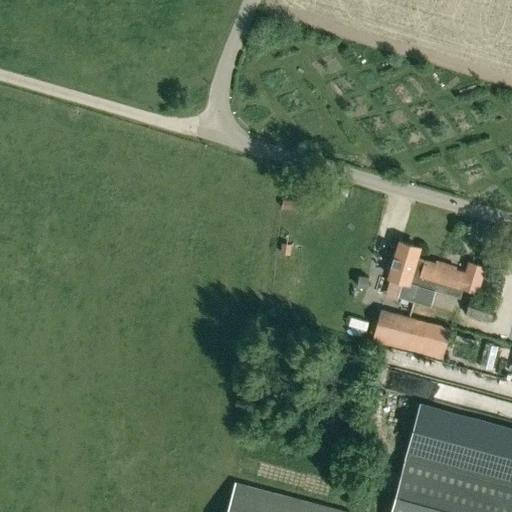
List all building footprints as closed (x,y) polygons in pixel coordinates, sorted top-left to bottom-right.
[(390,276),(419,284),(421,274),(422,275),(423,271),(421,270),(424,260),(423,261),(415,259),(418,246),(400,241),(390,276)] [(436,263),(424,260),(421,270),(423,271),(422,275),(421,274),(419,284),(459,296),(462,286),(477,291),(484,266),(469,262),(466,272),(455,269),(455,267),(436,261),(436,263)] [(358,274),(357,287),(368,288),(369,275),(358,274)] [(495,303),(471,296),(466,313),(490,321),(495,303)] [(372,341),(442,360),(449,327),(382,309),(372,341)] [(458,324),(455,335),(474,341),(478,329),(458,324)] [(511,425),(420,400),(408,447),(511,475),(511,425)] [(511,511),(511,475),(408,447),(389,511),(511,511)] [(353,511),(235,481),(226,511),(353,511)]
